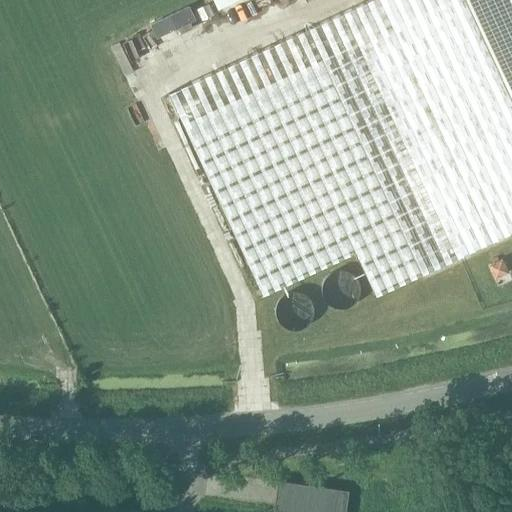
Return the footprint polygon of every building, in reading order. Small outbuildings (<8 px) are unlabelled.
[(375,293),(511,231),(511,97),(468,0),(361,0),(173,84),(265,283),(353,247),(375,293)] [(217,10),(238,0),(212,0),(214,2),(217,10)] [(511,0),(468,0),(511,97),(511,0)] [(208,5),(197,10),(200,17),(211,12),(208,5)] [(180,34),(192,29),(189,23),(195,20),(191,13),(188,6),(149,24),(152,31),(156,38),(178,28),(180,34)] [(501,260),(488,266),(494,279),(507,273),(501,260)] [(344,511),(348,491),(277,481),(272,510),(284,511),(344,511)]
